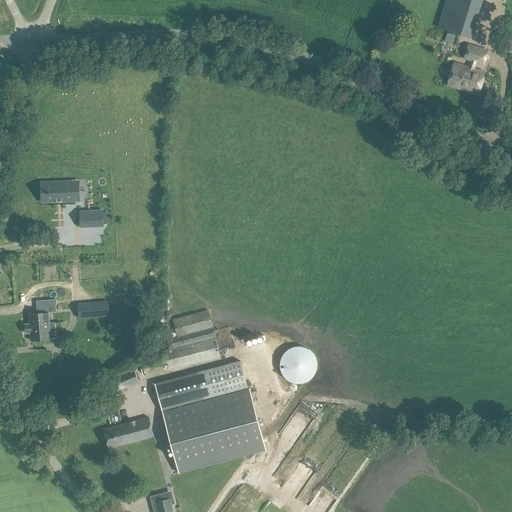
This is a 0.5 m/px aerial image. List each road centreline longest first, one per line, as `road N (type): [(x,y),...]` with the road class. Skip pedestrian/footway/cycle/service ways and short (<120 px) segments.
road 1 (tertiary): [(30,42),(240,37),(330,66),(511,154)]
road 2 (unclassified): [(95,511),(0,382)]
road 3 (unclassified): [(0,167),(30,42)]
